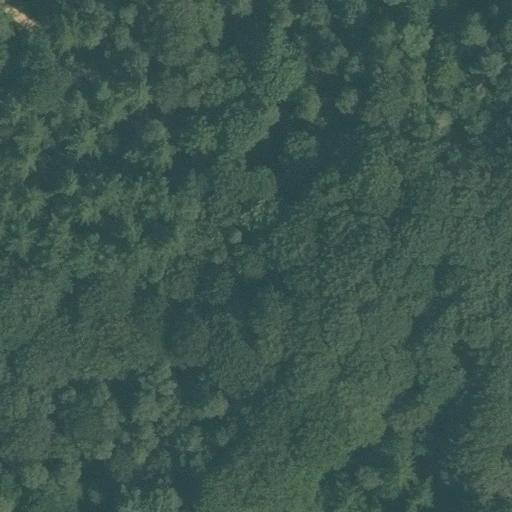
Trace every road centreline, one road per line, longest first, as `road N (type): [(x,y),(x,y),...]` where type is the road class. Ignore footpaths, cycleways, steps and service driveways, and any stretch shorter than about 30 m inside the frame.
road 1 (track): [(0,4),(372,278)]
road 2 (track): [(0,322),(372,278)]
road 3 (track): [(372,278),(222,511)]
road 4 (track): [(301,0),(276,61),(201,155)]
road 5 (track): [(511,208),(435,219),(372,278)]
